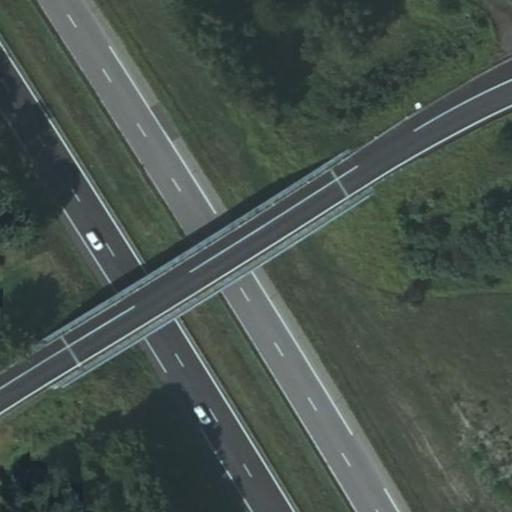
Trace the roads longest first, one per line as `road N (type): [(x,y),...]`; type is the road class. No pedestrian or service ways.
road 1 (motorway): [(371,511),(198,216),(58,0)]
road 2 (motorway): [(511,91),(343,181),(0,398)]
road 3 (motorway): [(0,78),(270,511)]
